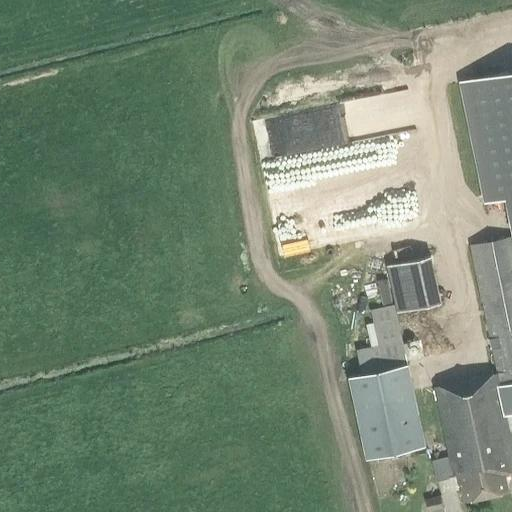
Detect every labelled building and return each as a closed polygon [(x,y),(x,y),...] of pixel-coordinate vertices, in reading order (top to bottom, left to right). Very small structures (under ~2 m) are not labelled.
[(511,206),(511,71),(464,81),(488,200),(510,196),(511,206)] [(511,472),(511,437),(511,430),(511,236),(470,245),(497,372),(435,386),(455,485),(461,485),(464,500),(510,491),(507,474),(511,472)] [(430,255),(386,265),(397,311),(440,302),(430,255)] [(407,363),(362,372),(362,374),(350,377),(368,458),(425,445),(407,364),(407,363)] [(437,511),(433,493),(401,500),(403,511),(437,511)]
